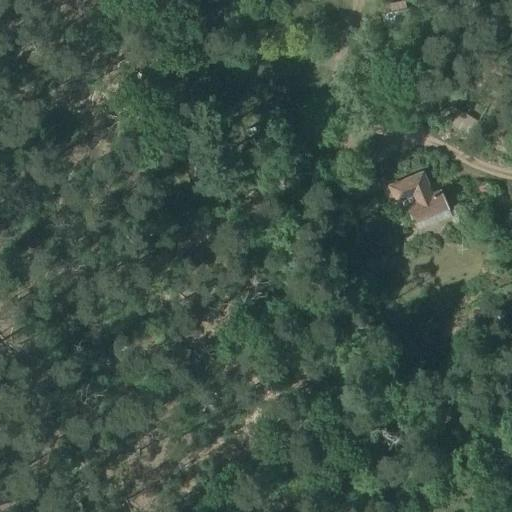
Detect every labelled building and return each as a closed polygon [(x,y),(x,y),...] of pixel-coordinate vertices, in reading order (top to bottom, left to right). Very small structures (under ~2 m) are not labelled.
[(403,1),(381,5),(383,16),(405,11),(403,1)] [(269,108),(314,106),(322,81),(297,66),(278,57),(266,58),(254,67),(250,80),(251,95),(269,108)] [(386,93),(371,94),(371,111),(375,120),(419,120),(418,100),(387,100),(386,93)] [(282,136),(284,144),(278,145),(282,161),(313,154),(309,137),(305,138),(305,133),(282,136)] [(413,202),(406,206),(414,224),(417,232),(451,216),(440,190),(432,193),(423,171),(388,184),(396,203),(412,197),(413,202)]
